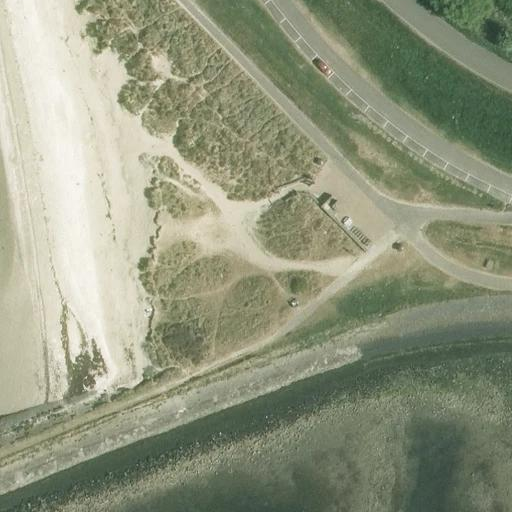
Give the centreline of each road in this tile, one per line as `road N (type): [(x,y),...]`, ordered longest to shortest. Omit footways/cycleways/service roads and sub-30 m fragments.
road 1 (unclassified): [(279,0),(389,115),(446,157),(511,190)]
road 2 (unclassified): [(511,79),(398,0)]
